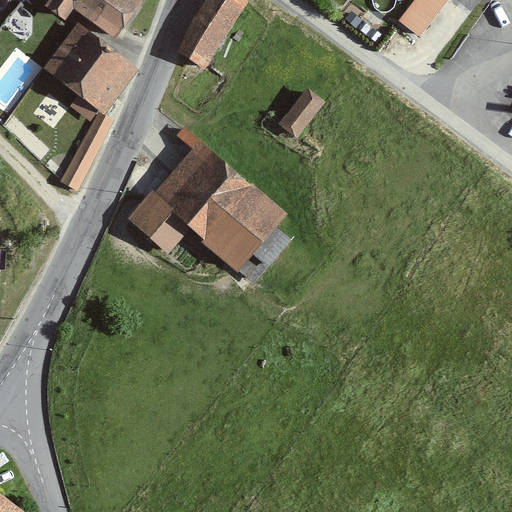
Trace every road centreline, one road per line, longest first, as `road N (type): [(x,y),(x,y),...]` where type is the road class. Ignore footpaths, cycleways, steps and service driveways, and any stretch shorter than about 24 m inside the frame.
road 1 (tertiary): [(29,334),(84,237),(180,0)]
road 2 (unclassified): [(29,334),(28,430),(53,511)]
